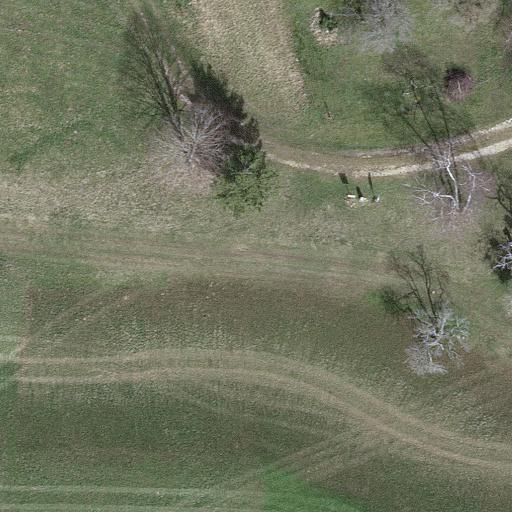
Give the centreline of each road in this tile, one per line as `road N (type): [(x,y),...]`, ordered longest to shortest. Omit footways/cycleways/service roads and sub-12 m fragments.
road 1 (track): [(350,269),(0,227)]
road 2 (track): [(139,0),(162,65),(218,123),(320,171)]
road 3 (track): [(320,171),(399,166),(511,130)]
road 4 (track): [(511,311),(350,269)]
